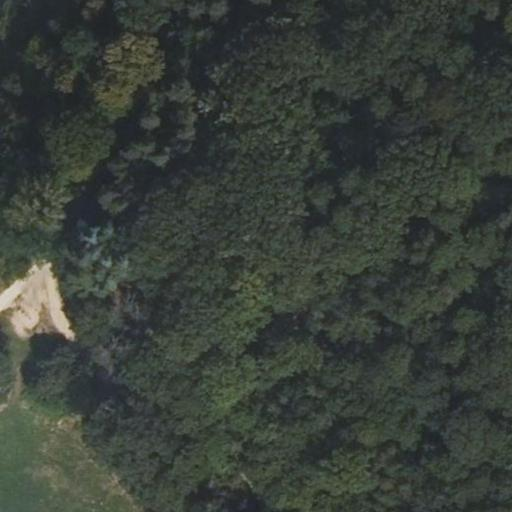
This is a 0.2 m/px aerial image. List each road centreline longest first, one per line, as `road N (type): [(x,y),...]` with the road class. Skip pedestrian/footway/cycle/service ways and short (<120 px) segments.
road 1 (track): [(280,511),(168,435),(54,322),(53,248)]
road 2 (track): [(53,248),(164,0)]
